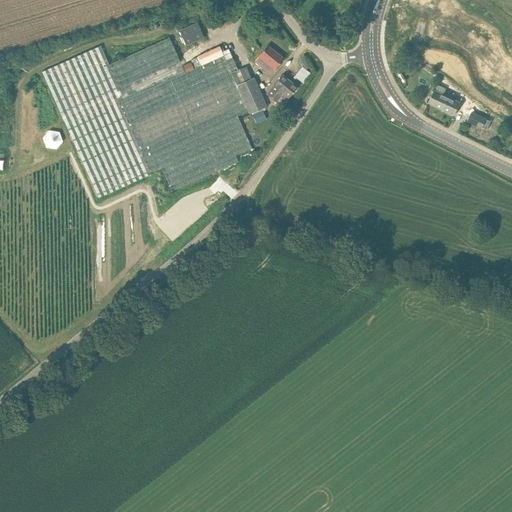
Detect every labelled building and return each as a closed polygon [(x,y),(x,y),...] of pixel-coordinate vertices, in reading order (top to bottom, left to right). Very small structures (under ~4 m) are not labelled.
[(197,22),(179,30),(185,45),(204,37),(197,22)] [(101,46),(42,72),(98,197),(152,174),(151,173),(161,168),(172,191),(238,161),(235,156),(252,148),(237,116),(248,111),(249,114),(252,113),(256,124),(266,120),(263,111),(266,110),(265,107),(267,106),(254,77),(251,78),(245,81),(240,69),(238,70),(232,58),(228,49),(222,52),(220,46),(197,56),(197,57),(190,60),(194,69),(184,73),(166,35),(108,62),(101,46)] [(283,58),(281,56),(267,45),(258,55),(259,56),(254,61),(269,73),(274,68),(283,58)] [(280,96),(285,101),(297,87),(282,74),(265,94),(275,102),(280,96)] [(438,85),(435,90),(434,90),(428,102),(454,115),(460,102),(443,94),(446,88),(438,85)] [(487,118),(472,111),(467,121),(482,128),(487,130),(491,121),(486,119),(487,118)]
